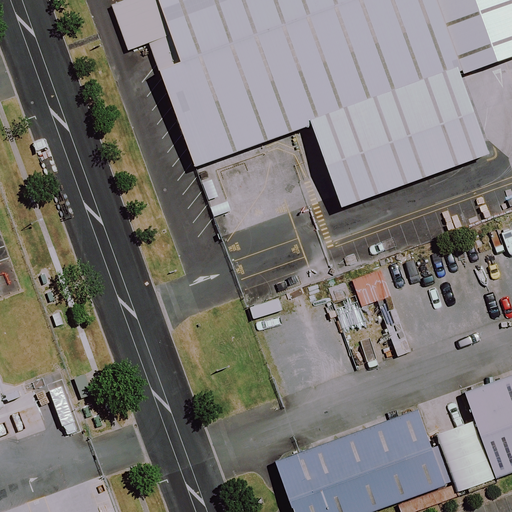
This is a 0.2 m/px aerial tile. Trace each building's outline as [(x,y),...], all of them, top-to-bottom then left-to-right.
[(461,71),(435,0),(128,0),(112,6),(128,51),(148,43),(194,169),(310,127),(340,209),(489,156),(459,72),(461,71)] [(435,0),(461,71),(463,75),(511,57),(511,2),(511,0),(435,0)] [(388,296),(379,272),(353,282),(362,306),(388,296)] [(75,377),(83,397),(94,393),(87,373),(75,377)] [(511,376),(465,393),(496,479),(511,472),(511,376)] [(417,411),(276,463),(293,511),(373,511),(445,486),(417,411)]
